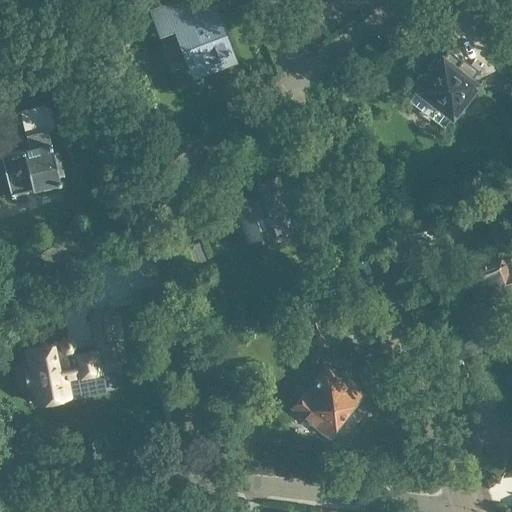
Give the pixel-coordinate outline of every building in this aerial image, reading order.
[(192,71),(232,55),(215,10),(203,15),(196,0),(174,0),(151,9),(161,34),(176,29),(192,71)] [(415,89),(453,118),(480,82),(474,77),(479,71),(462,58),(461,59),(449,50),(445,55),(443,53),(415,89)] [(511,120),(511,75),(492,85),(508,122),(511,120)] [(0,194),(60,180),(48,130),(49,130),(54,124),(50,107),(43,104),(20,109),(26,133),(19,134),(22,147),(0,152),(0,194)] [(295,222),(277,174),(257,182),(261,192),(225,206),(239,243),(295,222)] [(511,240),(511,248),(465,266),(474,289),(473,289),(480,306),(511,293),(511,199),(504,202),(511,218),(511,235),(510,236),(511,240)] [(155,307),(162,331),(178,327),(172,304),(155,307)] [(308,317),(318,343),(346,333),(336,306),(308,317)] [(120,364),(118,353),(117,353),(108,309),(90,313),(98,350),(72,355),(71,349),(71,348),(74,344),(73,339),(69,336),(63,337),(60,341),(60,342),(25,349),(29,368),(26,368),(29,384),(35,384),(39,405),(71,398),(67,375),(77,373),(79,376),(102,371),(101,368),(120,364)] [(361,393),(337,374),(324,364),(290,407),(327,437),(361,393)]
